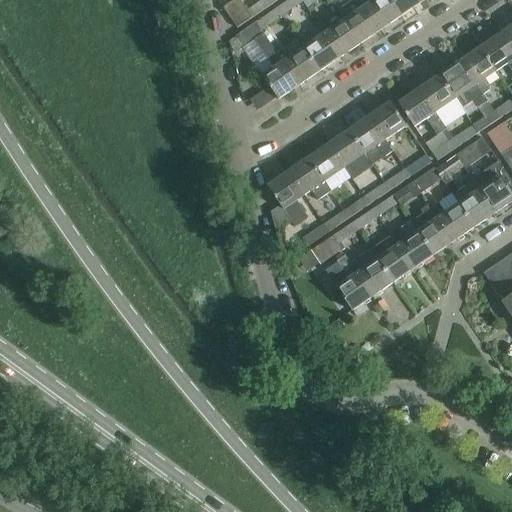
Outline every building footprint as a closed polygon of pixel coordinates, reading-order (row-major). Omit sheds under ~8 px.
[(234,0),(223,7),(230,17),(245,6),(240,0),(234,0)] [(271,0),(264,0),(249,11),(253,17),(273,3),(271,0)] [(282,15),(301,2),(299,0),(289,0),(277,9),(282,15)] [(299,0),(301,2),(303,1),(307,8),(319,0),(299,0)] [(360,44),(381,30),(360,0),(353,0),(338,10),(345,20),(344,21),(360,44)] [(372,0),(360,0),(381,30),(400,17),(389,0),(374,0),(373,1),(372,0)] [(389,0),(400,17),(421,3),(418,0),(389,0)] [(245,6),(230,17),(238,28),(253,17),(249,11),(245,6)] [(277,9),(257,22),(261,29),(282,15),(277,9)] [(344,21),(324,35),(339,58),(360,44),(344,21)] [(299,85),(284,62),(283,62),(261,30),(261,29),(257,22),(236,36),(244,48),(255,41),(274,68),(263,76),(263,77),(257,82),(264,92),(270,88),(278,99),(299,85)] [(511,26),(501,34),(511,50),(511,26)] [(481,48),(496,71),(507,64),(511,71),(511,50),(501,34),(481,48)] [(320,71),(339,58),(324,35),(304,48),(320,71)] [(304,48),(284,62),(299,85),(320,71),(304,48)] [(481,48),(460,62),(483,95),(489,91),(489,87),(484,79),(496,71),(481,48)] [(486,100),(483,95),(460,62),(440,76),(455,99),(462,109),(473,101),(478,109),(488,102),(486,100)] [(455,99),(440,76),(420,90),(435,112),(455,99)] [(447,130),(435,112),(420,90),(399,104),(414,126),(426,119),(438,136),(447,130)] [(486,100),(488,102),(494,112),(499,119),(511,110),(511,99),(498,109),(490,98),(486,100)] [(391,103),(370,117),(386,140),(407,126),(391,103)] [(499,119),(494,112),(474,126),(478,133),(499,119)] [(370,117),(349,131),(365,154),(376,147),(383,156),(386,157),(393,152),(385,141),(386,140),(370,117)] [(474,126),(453,139),(458,147),(478,133),(474,126)] [(487,134),(501,155),(508,150),(494,129),(487,134)] [(372,166),(373,166),(349,131),(330,144),(346,168),(365,155),(372,166)] [(437,160),(458,147),(453,139),(433,153),(437,160)] [(456,155),(462,164),(482,150),(476,142),(456,155)] [(325,181),(346,168),(330,144),(310,158),(325,181)] [(511,147),(508,150),(501,155),(511,170),(511,155),(511,154),(511,147)] [(441,178),(462,164),(456,155),(436,169),(441,178)] [(427,156),(406,170),(411,177),(431,163),(427,156)] [(310,158),(289,172),(305,195),(312,191),(318,200),(332,191),(325,182),(325,181),(310,158)] [(511,180),(499,162),(473,180),(474,181),(479,190),(495,213),(511,201),(511,180)] [(440,179),(441,178),(436,169),(435,170),(434,169),(414,182),(420,190),(439,177),(440,179)] [(411,177),(406,170),(385,184),(390,191),(411,177)] [(297,201),(305,195),(289,172),(268,186),(295,227),(309,218),(297,201)] [(465,187),(453,195),(459,204),(475,227),(495,213),(479,190),(474,181),(465,187)] [(420,190),(414,182),(407,187),(412,195),(414,198),(421,193),(419,191),(420,190)] [(390,191),(385,184),(366,197),(370,204),(390,191)] [(407,187),(394,196),(399,204),(412,195),(407,187)] [(394,196),(374,209),(379,217),(399,204),(394,196)] [(370,204),(366,197),(345,211),(350,218),(370,204)] [(439,203),(432,208),(454,241),(475,227),(459,204),(445,213),(439,203)] [(424,214),(412,222),(434,255),(454,241),(432,208),(431,208),(429,205),(421,211),(424,214)] [(353,223),(359,231),(379,217),(374,209),(353,223)] [(350,218),(345,211),(325,225),(330,232),(350,218)] [(414,269),(434,255),(412,222),(400,230),(407,240),(398,245),(414,269)] [(341,243),(359,231),(353,223),(333,236),(342,249),(344,248),(341,243)] [(330,232),(325,225),(303,240),(308,247),(330,232)] [(320,264),(342,249),(333,236),(311,251),(320,264)] [(384,242),(372,250),(394,282),(414,269),(398,245),(390,251),(384,242)] [(373,296),(394,282),(372,250),(358,259),(364,269),(358,273),(373,296)] [(511,287),(511,270),(504,259),(494,266),(509,289),(511,287)] [(509,289),(494,266),(484,273),(499,296),(509,289)] [(352,311),(373,296),(358,273),(337,288),(352,311)] [(511,294),(503,301),(511,315),(511,294)]
